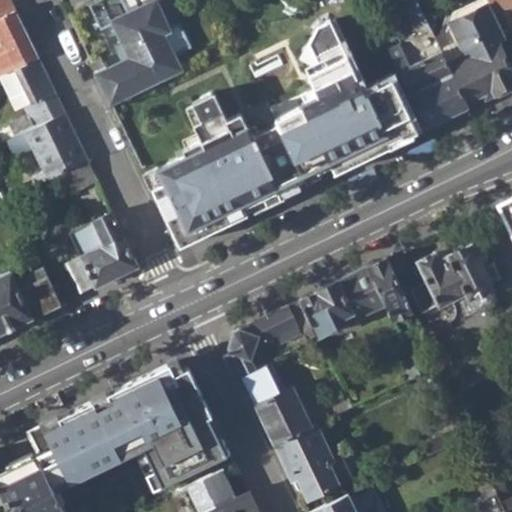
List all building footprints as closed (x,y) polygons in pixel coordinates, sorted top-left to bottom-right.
[(0,0),(0,35),(15,66),(38,55),(10,0),(0,0)] [(97,71),(110,100),(179,67),(172,53),(190,44),(179,21),(168,26),(155,0),(152,0),(114,18),(131,55),(97,71)] [(394,58),(425,125),(467,105),(446,61),(436,41),(417,1),(405,7),(417,33),(420,31),(425,49),(432,53),(415,60),(410,51),(394,58)] [(467,105),(511,82),(511,74),(495,38),(505,34),(494,10),(462,24),(456,33),(436,41),(446,61),(467,105)] [(332,162),(335,168),(363,155),(420,127),(394,74),(365,87),(332,17),(319,23),(310,40),(322,64),(309,70),(319,92),(276,115),(279,119),(302,169),(316,162),(319,168),(332,162)] [(38,55),(15,66),(31,100),(24,104),(28,112),(9,122),(14,134),(24,130),(64,110),(38,55)] [(0,73),(16,107),(24,104),(31,100),(15,66),(0,72),(0,73)] [(186,223),(193,237),(224,222),(308,181),(302,169),(279,119),(259,129),(256,122),(248,126),(241,110),(227,116),(214,89),(192,99),(200,116),(192,119),(201,137),(182,146),(185,152),(158,165),(165,178),(151,185),(173,229),(186,223)] [(31,174),(35,182),(63,168),(87,157),(64,110),(24,130),(42,169),(31,174)] [(87,157),(63,168),(72,188),(97,177),(87,157)] [(151,185),(165,178),(158,165),(145,171),(151,185)] [(511,193),(495,202),(511,234),(511,193)] [(68,231),(79,255),(93,286),(139,264),(113,210),(68,231)] [(180,243),(193,237),(186,223),(173,229),(180,243)] [(457,302),(464,316),(476,310),(486,310),(495,304),(496,296),(490,279),(499,274),(492,260),(483,264),(481,259),(484,254),(482,247),(474,247),(471,239),(432,257),(430,252),(415,259),(424,279),(409,286),(420,310),(465,291),(468,297),(457,302)] [(79,293),(93,286),(79,255),(65,261),(79,293)] [(384,301),(392,318),(410,309),(385,255),(367,265),(381,295),(384,301)] [(316,334),(344,321),(346,318),(384,301),(381,295),(367,265),(299,298),(316,334)] [(0,273),(0,331),(60,302),(42,266),(23,274),(26,284),(20,288),(10,268),(0,273)] [(229,345),(243,374),(245,374),(259,336),(267,339),(277,335),(282,345),(302,336),(303,340),(316,334),(299,298),(233,329),(229,345)] [(399,352),(410,378),(419,373),(413,359),(408,348),(399,352)] [(419,356),(413,359),(419,373),(430,368),(425,357),(419,356)] [(172,358),(26,430),(67,511),(104,511),(229,453),(188,367),(172,358)] [(276,443),(310,426),(291,387),(279,392),(265,364),(245,374),(243,374),(276,443)] [(325,409),(329,417),(352,406),(348,398),(325,409)] [(276,443),(303,500),(338,483),(327,461),(332,459),(315,423),(310,426),(276,443)] [(12,511),(67,511),(37,453),(0,470),(0,485),(5,496),(12,511)] [(496,491),(496,492),(508,487),(495,460),(483,465),(490,480),(496,491)] [(484,496),(496,491),(490,480),(479,486),(484,496)] [(310,511),(384,511),(370,483),(310,511)] [(258,511),(248,491),(204,511),(258,511)]
